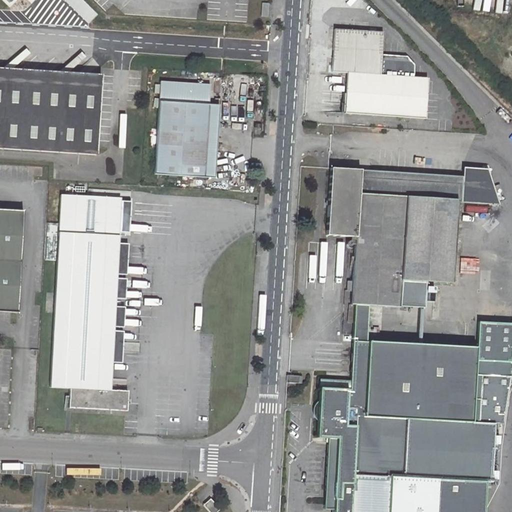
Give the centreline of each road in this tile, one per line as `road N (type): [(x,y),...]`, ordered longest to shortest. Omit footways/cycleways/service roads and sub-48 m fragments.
road 1 (unclassified): [(262,462),(292,0)]
road 2 (unknown): [(278,220),(228,226),(201,251),(189,338),(192,458)]
road 3 (unclassified): [(0,449),(262,462)]
road 4 (unknown): [(283,133),(430,139),(493,154)]
road 5 (unknown): [(493,154),(486,106),(384,0)]
road 6 (unknown): [(24,326),(34,173),(0,172)]
road 7 (unknown): [(121,45),(288,58)]
road 8 (unknown): [(106,174),(121,45)]
road 9 (unknown): [(16,449),(24,326)]
road 10 (unknown): [(121,45),(0,37)]
